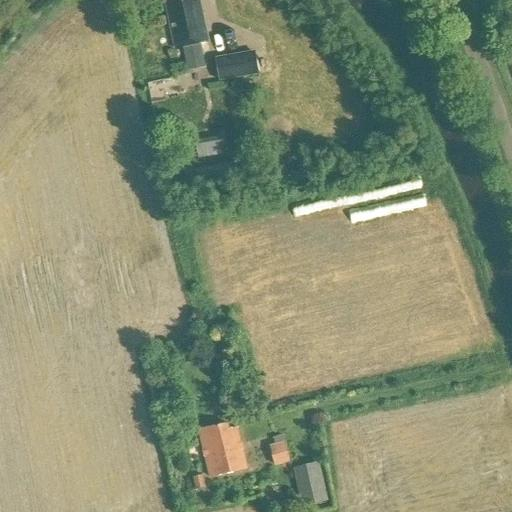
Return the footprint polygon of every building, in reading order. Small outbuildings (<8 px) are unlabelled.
[(206,70),(201,45),(208,44),(199,2),(192,3),(191,0),(174,0),(166,2),(176,50),(184,49),(189,73),(206,70)] [(221,83),(260,76),(256,52),(217,59),(221,83)] [(211,480),(247,471),(237,429),(229,431),(228,425),(199,431),(211,480)] [(291,464),(286,444),(271,448),(276,468),(291,464)] [(302,510),(328,504),(319,465),(294,471),(302,510)] [(206,489),(203,477),(194,479),(197,491),(206,489)]
